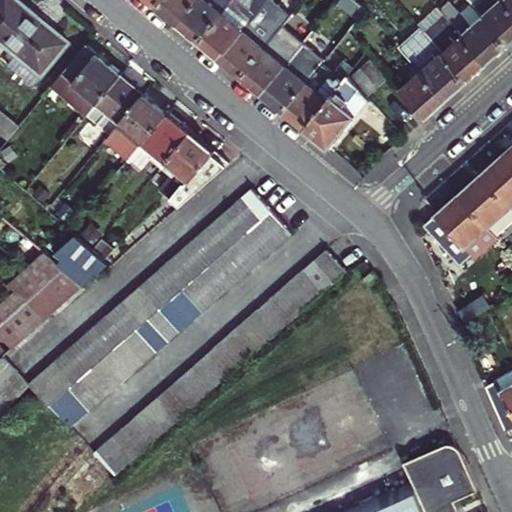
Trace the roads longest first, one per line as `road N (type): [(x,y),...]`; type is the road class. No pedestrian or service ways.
road 1 (residential): [(105,0),(364,215)]
road 2 (residential): [(364,215),(418,288),(506,489)]
road 3 (residential): [(511,82),(364,215)]
